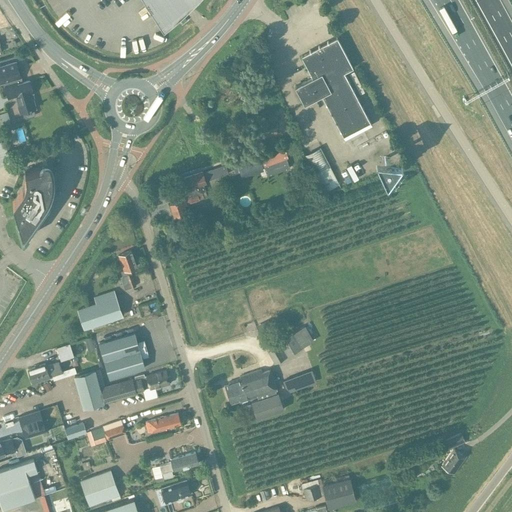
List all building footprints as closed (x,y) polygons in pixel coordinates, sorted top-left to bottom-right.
[(145,0),(163,28),(165,27),(164,25),(173,18),(181,11),(188,4),(192,0),(145,0)] [(346,138),(373,124),(345,72),(354,67),(338,36),(302,55),(313,77),(296,86),(305,103),(322,94),(346,138)] [(16,62),(0,66),(0,82),(5,81),(5,84),(8,96),(15,94),(20,112),(22,112),(24,116),(26,118),(34,115),(36,113),(34,108),(36,108),(31,93),(33,92),(29,80),(22,82),(20,77),(16,62)] [(228,110),(232,101),(237,103),(242,92),(223,83),(214,103),(228,110)] [(0,112),(0,124),(10,122),(7,110),(0,112)] [(320,147),(306,155),(315,173),(329,165),(320,147)] [(56,175),(56,169),(55,167),(51,168),(50,163),(49,161),(47,160),(45,160),(43,161),(41,163),(41,165),(25,170),(25,172),(26,177),(26,179),(24,185),(22,188),(13,202),(24,239),(47,206),(50,201),(53,195),(55,188),(56,182),(56,175)] [(202,171),(191,175),(181,179),(184,189),(182,190),(184,197),(183,198),(170,203),(174,216),(187,212),(184,205),(200,200),(200,199),(207,196),(203,184),(206,183),(202,171)] [(203,224),(199,212),(191,214),(194,226),(203,224)] [(120,277),(123,285),(125,290),(136,286),(130,269),(137,266),(131,251),(119,255),(124,270),(121,271),(123,276),(120,277)] [(116,296),(78,309),(84,328),(122,315),(116,296)] [(148,303),(140,306),(144,315),(151,313),(148,303)] [(268,320),(256,326),(259,333),(272,327),(268,320)] [(305,325),(278,340),(278,339),(265,347),(274,362),(287,355),(313,340),(305,325)] [(134,332),(100,342),(105,360),(146,348),(144,339),(137,341),(134,332)] [(69,343),(56,348),(61,361),(74,356),(69,343)] [(146,348),(105,360),(110,378),(145,367),(142,358),(149,356),(146,348)] [(45,363),(28,369),(32,382),(50,376),(52,376),(53,381),(64,377),(59,362),(46,366),(45,363)] [(100,367),(74,375),(74,377),(83,407),(104,401),(105,401),(101,387),(105,385),(100,367)] [(232,403),(241,400),(242,402),(257,397),(258,399),(251,401),(257,418),(284,409),(278,392),(276,393),(275,391),(277,390),(270,369),(262,372),(261,369),(240,376),(241,378),(225,384),(232,403)] [(316,382),(312,369),(282,380),(284,386),(290,391),(316,382)] [(105,385),(101,387),(105,401),(136,392),(136,391),(144,389),(143,387),(149,385),(150,386),(150,389),(155,387),(155,388),(156,389),(160,388),(161,386),(170,383),(170,382),(171,382),(171,380),(170,377),(169,376),(168,376),(166,370),(147,376),(145,376),(144,373),(134,376),(135,379),(133,379),(132,378),(105,385)] [(19,415),(22,424),(26,436),(45,430),(41,418),(39,409),(19,415)] [(154,431),(181,424),(178,413),(151,420),(145,421),(148,432),(154,431)] [(103,427),(104,430),(107,439),(126,433),(122,421),(103,427)] [(69,438),(84,433),(82,426),(67,431),(69,438)] [(131,441),(147,435),(144,426),(128,432),(131,441)] [(461,432),(440,441),(444,451),(465,441),(461,432)] [(0,455),(5,454),(5,453),(15,450),(11,438),(1,441),(0,441),(0,455)] [(454,473),(464,457),(452,449),(441,465),(454,473)] [(172,462),(159,465),(162,473),(162,477),(163,479),(173,476),(171,471),(199,463),(196,452),(171,459),(172,462)] [(37,470),(33,458),(0,468),(0,500),(3,508),(35,498),(27,473),(37,470)] [(110,468),(80,479),(91,509),(120,498),(119,494),(120,494),(110,468)] [(322,484),(328,508),(356,500),(350,477),(349,477),(349,474),(343,476),(344,478),(322,484)] [(186,479),(160,487),(166,503),(176,500),(178,501),(182,500),(184,497),(191,495),(186,479)] [(301,484),(302,488),(306,500),(322,495),(318,483),(317,479),(301,484)] [(137,511),(133,499),(93,511),(137,511)]
